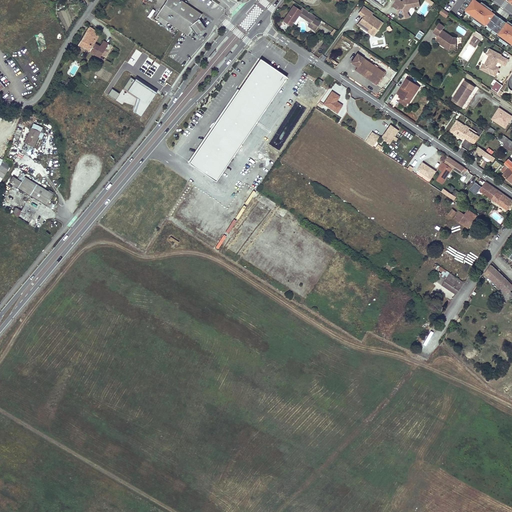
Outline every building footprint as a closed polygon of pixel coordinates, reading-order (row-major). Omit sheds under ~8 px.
[(201,13),(182,0),(164,0),(156,12),(186,34),(191,27),(195,33),(204,27),(198,17),(201,13)] [(400,0),(396,0),(394,3),(399,6),(397,9),(399,11),(399,12),(398,12),(399,19),(404,18),(403,14),(406,13),(407,12),(409,9),(409,7),(419,6),(418,0),(403,0),(402,2),(400,0)] [(475,0),(473,0),(466,10),(472,15),(471,17),(485,27),(486,25),(499,34),(497,36),(511,46),(511,44),(511,23),(508,21),(507,23),(494,14),(493,15),(487,10),(489,7),(482,2),(480,4),(475,0)] [(301,11),(293,6),(283,20),(291,26),(293,23),(295,24),(301,16),(310,23),(313,25),(311,28),(314,31),(319,24),(313,19),(315,16),(303,8),(301,11)] [(373,14),(363,7),(358,14),(365,18),(364,19),(363,19),(362,19),(359,23),(364,26),(362,28),(374,36),(383,23),(372,15),(373,14)] [(446,18),(449,13),(442,8),(439,13),(446,18)] [(438,23),(432,31),(438,35),(435,39),(440,42),(445,46),(446,44),(448,46),(448,48),(453,48),(454,37),(452,37),(442,30),(444,27),(438,23)] [(100,34),(88,26),(78,45),(90,51),(94,43),(100,34)] [(455,37),(454,37),(453,48),(448,48),(448,46),(446,44),(445,46),(440,42),(439,44),(448,49),(455,50),(455,37)] [(99,46),(94,43),(90,51),(94,54),(94,55),(99,57),(108,44),(103,41),(99,46)] [(506,65),(509,60),(501,56),(502,55),(490,49),(488,54),(490,55),(485,65),(483,64),(481,69),(491,74),(492,74),(496,76),(498,71),(494,69),(496,66),(498,61),(506,65)] [(355,69),(376,84),(384,73),(357,54),(352,61),(358,65),(356,67),(355,69)] [(260,59),(254,68),(280,86),(286,77),(260,59)] [(254,68),(223,113),(250,131),(280,86),(254,68)] [(133,78),(126,88),(139,98),(134,112),(141,115),(156,92),(133,78)] [(403,89),(400,88),(397,93),(400,95),(399,96),(401,98),(409,103),(419,87),(406,79),(401,86),(404,88),(403,89)] [(474,87),(464,81),(451,101),(462,107),(464,102),(465,100),(465,101),(474,87)] [(492,89),(498,93),(500,90),(503,85),(497,82),(492,89)] [(112,88),(108,94),(115,99),(119,93),(112,88)] [(332,91),(324,103),(337,112),(342,105),(336,101),(339,96),(332,91)] [(409,103),(401,98),(399,101),(406,106),(409,103)] [(490,119),(505,128),(511,117),(511,114),(499,106),(490,119)] [(223,113),(193,157),(214,171),(220,162),(226,165),(250,131),(223,113)] [(454,130),(459,122),(457,120),(450,129),(459,137),(461,135),(454,130)] [(471,140),(475,134),(468,129),(469,128),(465,124),(464,125),(459,122),(454,130),(461,135),(459,137),(462,139),(464,136),(465,135),(471,140)] [(289,134),(283,130),(286,126),(282,123),(269,144),(279,150),(289,134)] [(390,125),(383,134),(395,142),(397,139),(394,136),(398,130),(390,125)] [(494,130),(487,125),(484,130),(491,135),(494,130)] [(31,128),(24,143),(33,147),(39,134),(40,134),(41,133),(31,128)] [(479,137),(475,134),(471,140),(465,135),(464,136),(474,144),(479,137)] [(370,135),(365,142),(373,147),(377,140),(370,135)] [(465,139),(461,145),(468,148),(471,142),(465,139)] [(390,150),(395,154),(400,147),(395,143),(390,150)] [(495,158),(478,147),(475,152),(481,156),(482,154),(492,161),(495,158)] [(214,171),(193,157),(189,163),(197,169),(210,177),(214,171)] [(464,168),(448,157),(444,163),(452,168),(461,174),(464,168)] [(417,170),(421,173),(426,165),(422,162),(417,170)] [(442,183),(452,168),(444,163),(442,162),(438,168),(442,171),(437,180),(442,183)] [(430,179),(436,171),(426,165),(421,173),(430,179)] [(511,170),(509,168),(503,175),(511,182),(511,170)] [(47,191),(24,177),(17,188),(46,205),(54,193),(48,190),(47,191)] [(469,189),(476,194),(482,186),(475,181),(469,189)] [(497,190),(485,182),(479,191),(491,199),(497,194),(496,193),(497,193),(495,191),(497,190)] [(243,187),(238,196),(246,200),(251,191),(243,187)] [(511,203),(511,200),(497,190),(495,191),(497,193),(496,193),(497,194),(491,199),(507,210),(511,203)] [(15,207),(11,214),(29,223),(35,211),(23,206),(21,210),(15,207)] [(469,228),(477,216),(466,209),(465,210),(466,211),(464,215),(459,212),(454,219),(469,228)] [(177,245),(179,242),(171,236),(169,239),(177,245)] [(238,237),(233,250),(239,252),(244,239),(238,237)] [(391,261),(387,258),(379,268),(383,271),(391,261)] [(396,265),(392,262),(384,272),(389,276),(396,265)] [(511,289),(511,285),(490,265),(489,267),(485,273),(507,294),(506,295),(509,299),(511,296),(511,292),(510,291),(511,289)] [(409,282),(395,273),(392,278),(406,287),(409,282)] [(456,294),(463,282),(449,273),(445,279),(440,277),(437,282),(456,294)]
